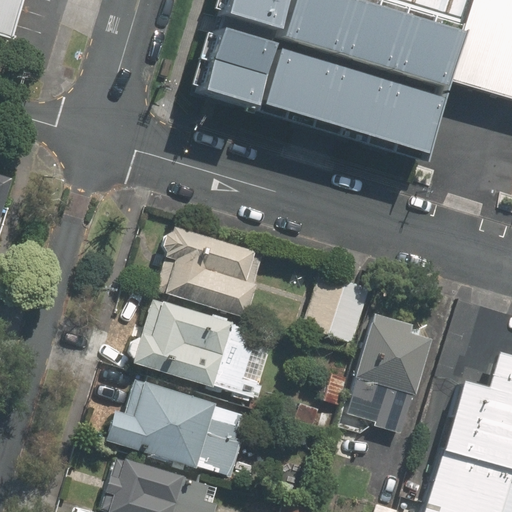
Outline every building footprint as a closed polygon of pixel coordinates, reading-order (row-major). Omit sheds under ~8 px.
[(0,0),(0,45),(3,47),(17,0),(0,0)] [(240,113),(272,0),(210,0),(180,105),(238,121),(240,113)] [(439,37),(301,0),(272,0),(240,113),(404,160),(439,37)] [(382,0),(448,20),(454,0),(382,0)] [(511,0),(466,0),(442,79),(511,100),(511,0)] [(173,230),(167,232),(163,237),(160,247),(165,255),(155,291),(247,317),(257,282),(253,280),(261,254),(254,252),(255,250),(174,225),(173,230)] [(368,288),(319,272),(301,326),(351,342),(368,288)] [(211,312),(210,316),(152,297),(139,339),(134,337),(127,356),(133,358),(132,361),(213,387),(213,384),(257,398),(261,387),(265,389),(267,382),(263,380),(277,337),(226,321),(227,318),(211,312)] [(412,324),(373,312),(355,375),(344,412),(374,420),(373,425),(400,432),(411,393),(415,394),(431,337),(410,331),(412,324)] [(416,511),(511,511),(511,356),(491,350),(479,388),(457,382),(416,511)] [(242,413),(215,405),(216,402),(134,378),(124,412),(114,409),(107,436),(116,439),(115,444),(193,466),(225,476),(225,475),(230,477),(242,438),(236,437),(242,413)] [(348,463),(354,438),(338,435),(332,460),(348,463)] [(213,511),(216,503),(204,500),(209,484),(183,476),(183,474),(125,457),(124,460),(114,457),(98,510),(106,511),(213,511)] [(294,511),(297,505),(283,501),(279,511),(294,511)]
